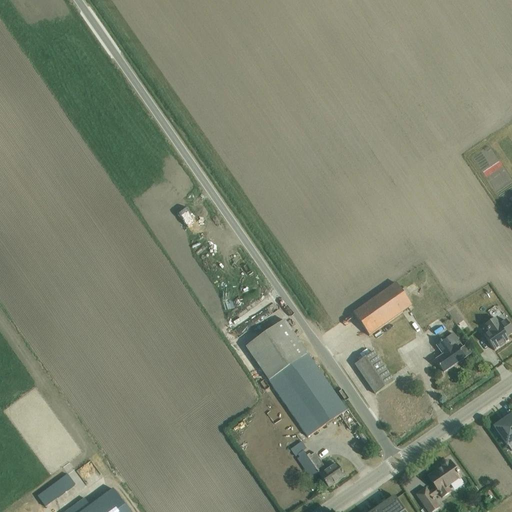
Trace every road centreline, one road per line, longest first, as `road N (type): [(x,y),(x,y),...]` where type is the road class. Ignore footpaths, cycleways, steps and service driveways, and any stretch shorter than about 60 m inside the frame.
road 1 (unclassified): [(398,463),(74,0)]
road 2 (tertiary): [(398,463),(511,384)]
